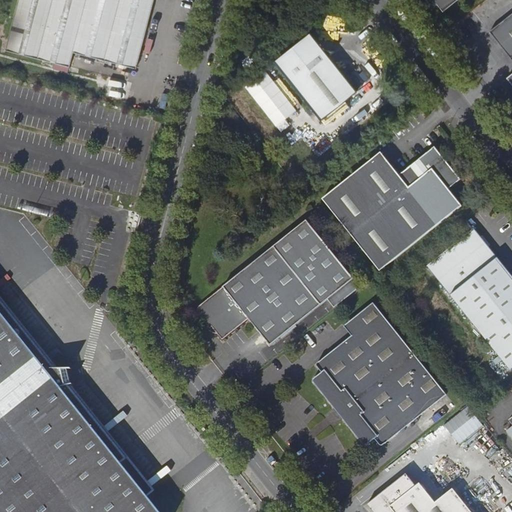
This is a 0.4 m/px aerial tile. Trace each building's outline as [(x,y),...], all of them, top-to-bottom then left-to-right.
[(18,0),(5,50),(70,67),(74,52),(136,68),(154,0),(18,0)] [(456,0),(426,0),(428,2),(431,4),(433,4),(435,4),(438,4),(443,11),(456,0)] [(511,60),(511,74),(506,79),(511,85),(511,13),(489,32),(510,58),(511,60)] [(324,50),(310,32),(274,61),(321,120),(357,91),(329,56),(335,51),(324,50)] [(399,175),(381,152),(322,199),(380,271),(461,206),(448,189),(460,179),(434,147),(399,175)] [(360,287),(307,221),(200,307),(198,309),(197,312),(199,315),(210,328),(212,326),(223,339),(249,318),(271,345),(328,299),(334,308),(360,287)] [(511,370),(511,276),(474,229),(427,266),(511,371),(511,370)] [(0,296),(0,310),(5,317),(46,368),(57,368),(0,296)] [(362,327),(351,335),(317,363),(317,365),(317,366),(322,372),(314,378),(314,380),(314,382),(316,385),(363,444),(365,444),(367,444),(374,438),(380,445),(381,445),(384,444),(446,394),(373,302),(354,317),(362,327)] [(0,511),(159,511),(148,497),(115,456),(61,388),(70,385),(72,385),(68,368),(57,368),(46,368),(5,317),(0,310),(0,511)] [(344,326),(351,335),(362,327),(354,317),(344,326)] [(155,492),(70,385),(61,388),(115,456),(148,497),(155,492)] [(444,425),(459,445),(484,426),(469,406),(444,425)] [(406,473),(400,478),(409,490),(415,486),(406,473)] [(409,490),(400,478),(367,504),(372,511),(471,511),(453,489),(435,502),(419,483),(415,486),(409,490)]
